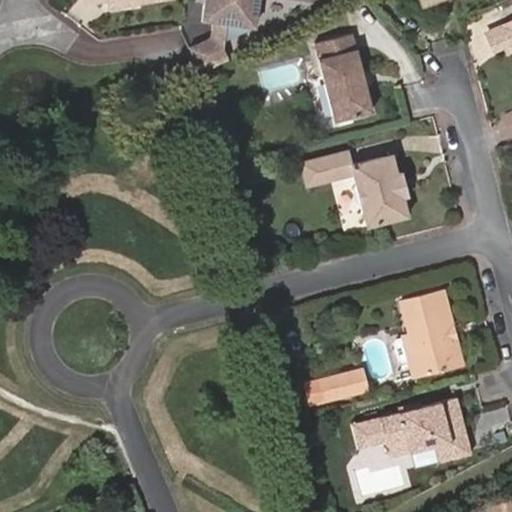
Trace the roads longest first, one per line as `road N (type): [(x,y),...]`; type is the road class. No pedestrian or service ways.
road 1 (residential): [(498,232),(138,324)]
road 2 (residential): [(138,324),(121,298),(90,288),(50,314),(46,345),(63,372),(94,383),(110,379)]
road 3 (unknown): [(32,24),(98,52),(182,41)]
road 4 (residential): [(458,82),(498,232)]
road 5 (residential): [(167,511),(110,379)]
